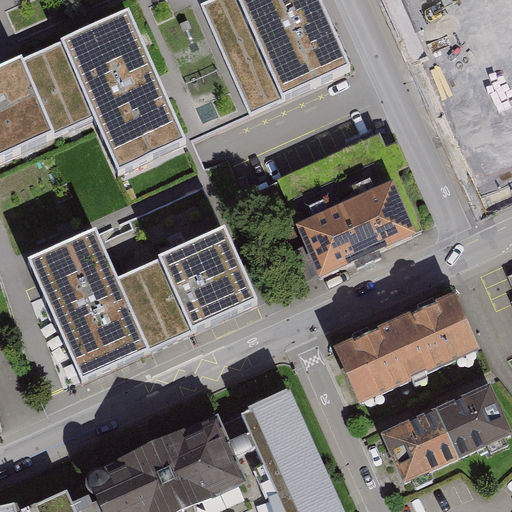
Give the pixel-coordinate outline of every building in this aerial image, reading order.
[(230,0),(201,13),(250,121),(348,76),(313,0),(230,0)] [(511,0),(420,0),(469,136),(473,134),(494,194),(511,187),(511,0)] [(97,123),(118,178),(188,149),(132,14),(62,43),(97,123)] [(0,164),(97,123),(62,43),(0,69),(0,164)] [(381,135),(278,180),(322,280),(437,230),(398,141),(386,147),(381,135)] [(29,268),(82,387),(172,348),(140,276),(116,286),(94,238),(29,268)] [(140,276),(172,348),(256,310),(224,239),(140,276)] [(360,404),(481,351),(459,296),(336,348),(360,404)] [(463,460),(511,437),(511,436),(490,388),(379,438),(401,488),(463,460)] [(225,511),(248,502),(235,475),(255,466),(276,511),(337,511),(288,408),(262,419),(258,416),(254,416),(250,420),(250,425),(218,440),(216,434),(83,491),(91,509),(83,511),(67,511),(64,506),(50,511),(225,511)]
